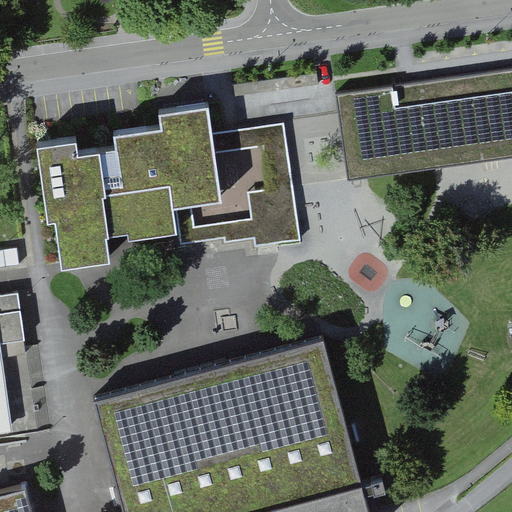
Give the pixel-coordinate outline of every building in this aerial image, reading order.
[(511,68),(346,92),(358,176),(511,154),(511,68)] [(50,217),(56,263),(107,256),(103,230),(127,227),(128,234),(179,227),(180,239),(224,233),(225,240),(256,235),(257,245),(268,244),(301,239),(285,122),(213,132),(209,101),(153,108),(155,123),(112,129),(114,144),(81,148),(79,135),(31,141),(41,218),(50,217)] [(25,291),(0,294),(0,445),(44,440),(25,291)] [(368,511),(323,337),(95,396),(125,511),(368,511)] [(39,511),(31,482),(0,489),(0,511),(39,511)]
